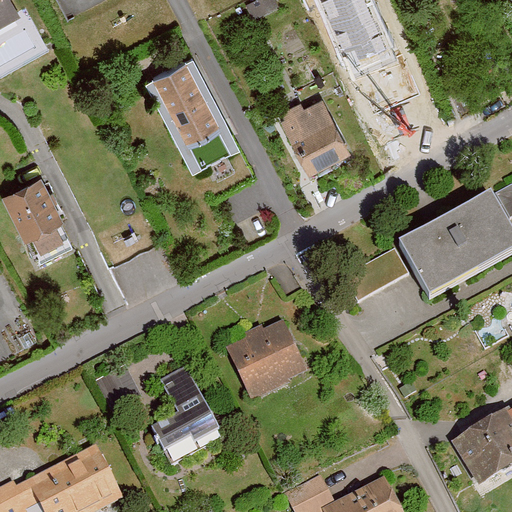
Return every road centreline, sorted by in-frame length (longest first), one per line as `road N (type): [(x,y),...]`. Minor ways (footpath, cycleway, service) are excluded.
road 1 (residential): [(0,392),(290,244)]
road 2 (residential): [(449,511),(370,367),(290,244)]
road 3 (residential): [(290,244),(511,121)]
